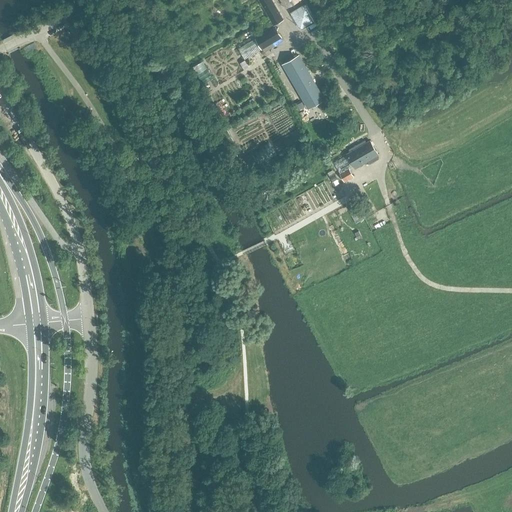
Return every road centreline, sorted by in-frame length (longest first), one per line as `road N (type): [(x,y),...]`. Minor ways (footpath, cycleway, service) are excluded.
road 1 (unclassified): [(102,511),(82,457),(90,354),(78,251),(62,198),(21,128)]
road 2 (secondary): [(22,511),(49,417),(59,322),(43,217),(0,135)]
road 3 (track): [(511,289),(431,286),(409,267),(379,178),(383,157),(307,34)]
road 4 (secondary): [(33,312),(0,489)]
road 5 (unclassified): [(21,128),(86,101),(48,25)]
road 6 (secondary): [(0,475),(16,408),(14,335)]
